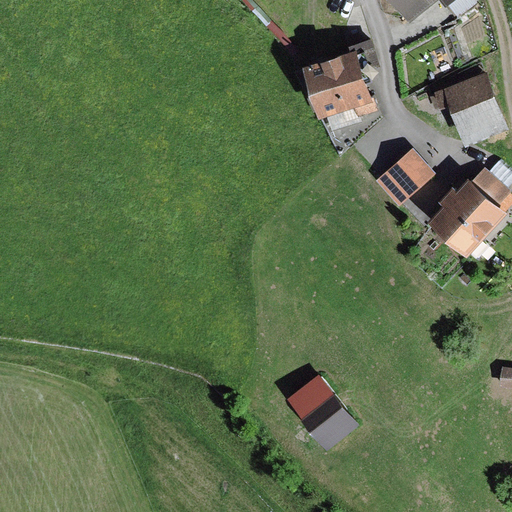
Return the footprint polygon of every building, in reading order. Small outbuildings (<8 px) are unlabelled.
[(398,0),(413,19),(439,0),(449,0),(459,18),(481,0),(398,0)] [(352,45),(312,57),(332,125),(382,107),(374,66),(383,63),(373,29),(349,35),(352,45)] [(511,124),(511,117),(491,69),(430,93),(437,108),(457,99),(472,140),(511,124)] [(439,171),(416,144),(380,176),(403,203),(439,171)] [(480,173),(476,169),(464,183),(460,179),(446,194),(450,198),(436,213),(475,250),(511,210),(511,202),(507,198),(511,192),(511,187),(488,164),(480,173)] [(511,365),(505,364),(503,384),(511,385),(511,365)] [(362,424),(323,372),(293,395),(332,447),(362,424)]
